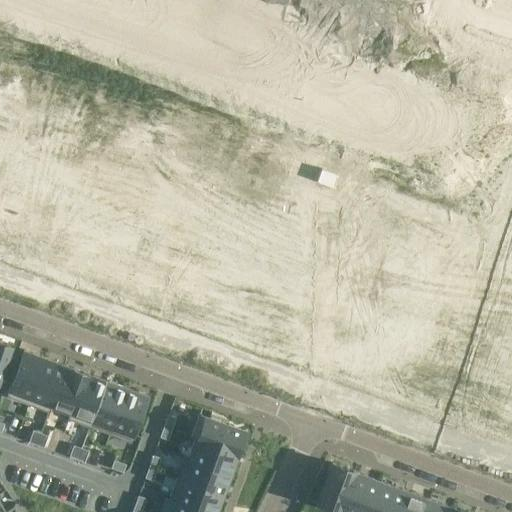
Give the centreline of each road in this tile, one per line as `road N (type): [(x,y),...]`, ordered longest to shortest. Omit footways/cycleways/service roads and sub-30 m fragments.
road 1 (residential): [(434,62),(310,421)]
road 2 (residential): [(310,421),(0,307)]
road 3 (residential): [(511,493),(310,421)]
road 4 (residential): [(251,0),(434,62)]
